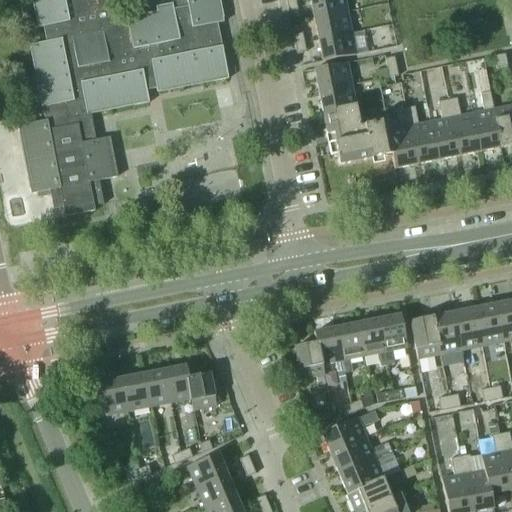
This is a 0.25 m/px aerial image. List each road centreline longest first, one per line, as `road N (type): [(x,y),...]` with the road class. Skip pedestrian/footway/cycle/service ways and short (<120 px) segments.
road 1 (residential): [(246,0),(301,273)]
road 2 (residential): [(220,290),(271,428),(265,453),(288,511)]
road 3 (tertiary): [(511,236),(301,273)]
road 4 (tertiary): [(220,290),(11,331)]
road 5 (residential): [(81,511),(11,331)]
